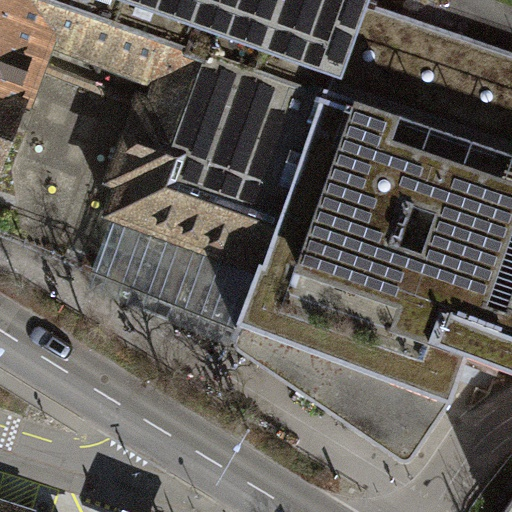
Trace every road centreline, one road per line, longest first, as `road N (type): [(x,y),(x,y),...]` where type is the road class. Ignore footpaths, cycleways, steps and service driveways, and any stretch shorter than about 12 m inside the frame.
road 1 (tertiary): [(173,435),(0,328)]
road 2 (residential): [(0,439),(103,467),(173,435)]
road 3 (tertiary): [(287,511),(173,435)]
